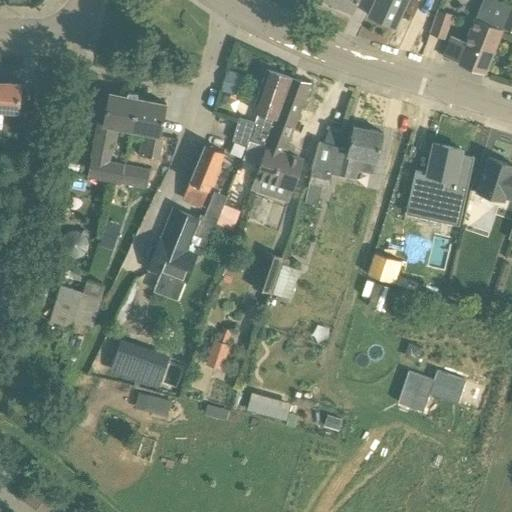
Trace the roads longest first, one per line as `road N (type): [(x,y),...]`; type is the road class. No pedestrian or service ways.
road 1 (residential): [(511,108),(304,44),(222,0)]
road 2 (residential): [(23,235),(69,25)]
